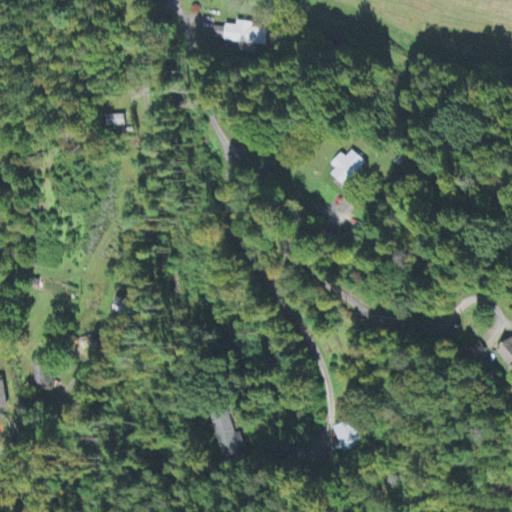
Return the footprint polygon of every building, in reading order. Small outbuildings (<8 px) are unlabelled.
[(266,47),(268,31),(253,29),(254,25),(239,23),(238,29),(214,27),(213,42),(266,47)] [(125,117),(102,117),(102,128),(125,128),(125,117)] [(331,174),(346,188),(368,165),(353,150),(331,174)] [(138,306),(117,301),(114,316),(135,321),(138,306)] [(511,347),(503,353),(511,368),(511,347)] [(34,389),(52,388),(51,360),(33,360),(34,389)] [(11,410),(6,378),(0,378),(0,419),(5,418),(4,412),(11,410)] [(244,434),(238,436),(233,415),(215,418),(223,458),(247,453),(244,434)] [(362,448),(353,422),(334,429),(342,455),(362,448)]
